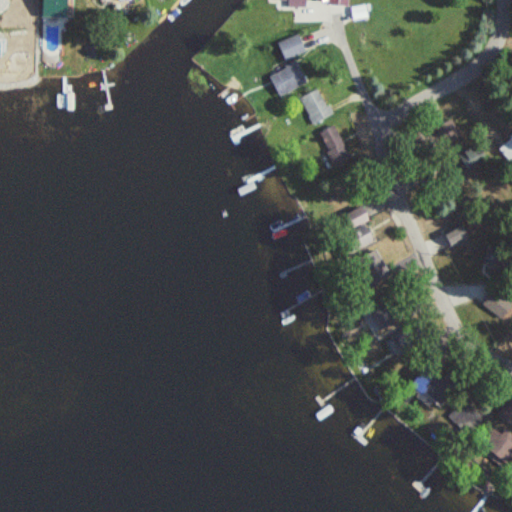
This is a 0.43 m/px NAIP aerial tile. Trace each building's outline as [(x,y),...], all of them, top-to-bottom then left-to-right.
[(70,19),(70,0),(36,0),(37,19),(70,19)] [(283,62),(305,50),(296,34),(274,46),(283,62)] [(266,76),(276,97),(307,81),(296,61),(266,76)] [(330,115),(315,88),(297,98),(311,125),(330,115)] [(316,133),(331,167),(349,159),(334,125),(316,133)] [(461,167),(485,158),(480,143),(455,153),(461,167)] [(465,241),(457,226),(439,236),(447,250),(465,241)] [(504,438),(482,427),(472,450),(494,460),(504,438)]
